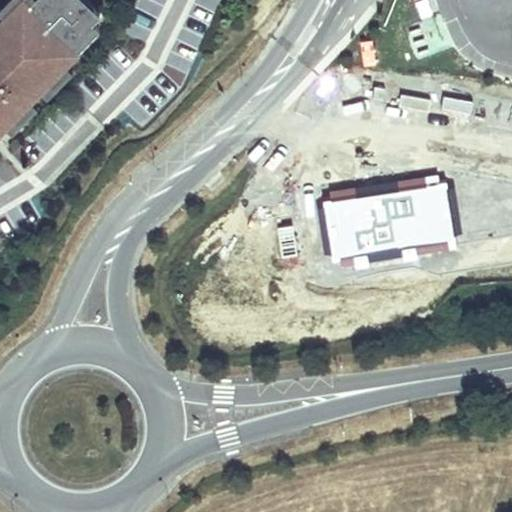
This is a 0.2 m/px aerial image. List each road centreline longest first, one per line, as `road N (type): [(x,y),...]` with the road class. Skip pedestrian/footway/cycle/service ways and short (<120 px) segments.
road 1 (tertiary): [(309,0),(235,105),(131,198),(34,360)]
road 2 (tertiary): [(135,365),(116,285),(124,249),(269,100),(345,0)]
road 3 (primary): [(155,467),(187,447),(373,389)]
road 4 (primary): [(373,389),(232,394),(146,376)]
road 5 (primary): [(511,368),(373,389)]
